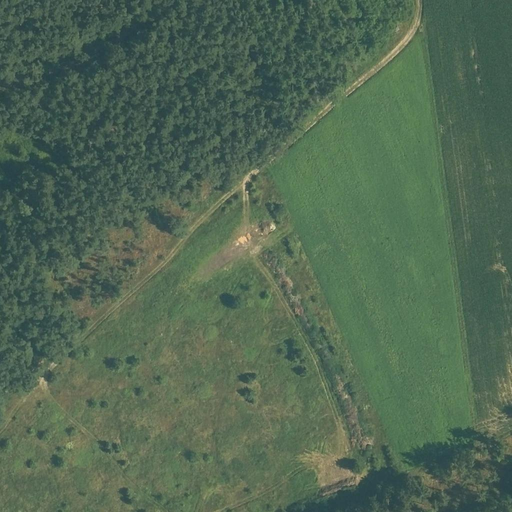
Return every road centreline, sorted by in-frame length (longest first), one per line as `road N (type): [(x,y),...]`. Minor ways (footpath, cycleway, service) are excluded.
road 1 (track): [(416,0),(427,25),(227,192),(277,285),(269,339),(207,511)]
road 2 (track): [(0,96),(200,0)]
